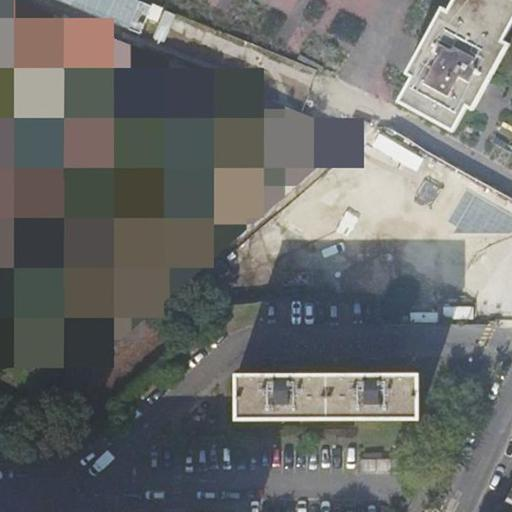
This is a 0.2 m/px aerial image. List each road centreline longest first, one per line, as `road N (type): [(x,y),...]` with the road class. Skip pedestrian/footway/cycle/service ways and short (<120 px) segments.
road 1 (residential): [(511,341),(273,338),(214,364),(83,491),(0,492)]
road 2 (tertiary): [(511,403),(458,511)]
